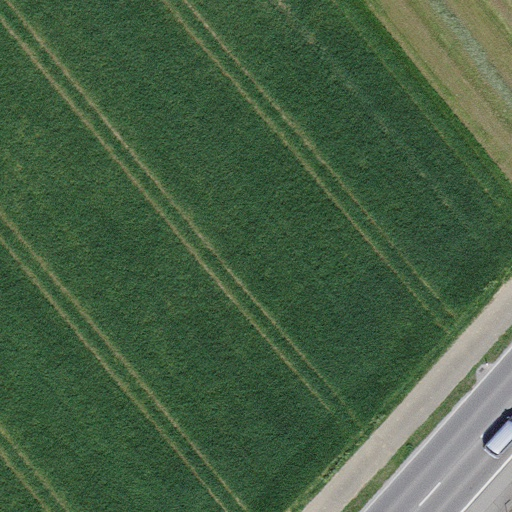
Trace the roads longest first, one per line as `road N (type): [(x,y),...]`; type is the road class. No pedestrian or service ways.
road 1 (track): [(320,511),(511,292)]
road 2 (primary): [(407,511),(511,394)]
